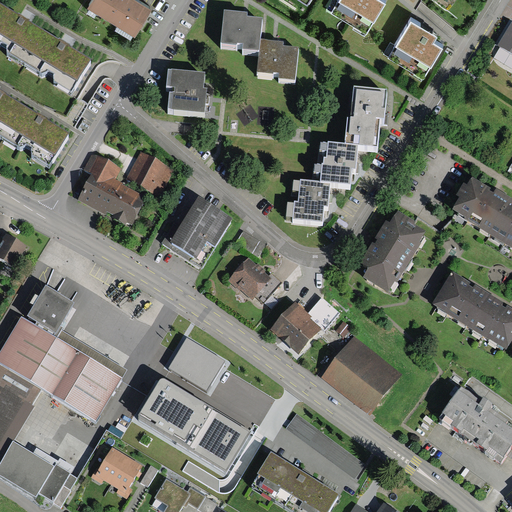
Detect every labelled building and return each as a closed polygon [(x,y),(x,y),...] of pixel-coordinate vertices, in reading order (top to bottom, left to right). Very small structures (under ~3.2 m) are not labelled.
[(150,8),(135,0),(93,0),(89,7),(135,34),(150,8)] [(328,0),(323,9),(352,26),(351,29),(363,36),(383,2),(380,0),(328,0)] [(90,63),(0,8),(0,44),(6,48),(5,50),(6,54),(41,76),(46,74),(47,72),(54,76),(52,78),(53,84),(71,95),(90,63)] [(243,52),(259,54),(260,42),(262,21),(247,20),(248,15),(224,13),(221,47),(238,49),(238,46),(244,46),(243,52)] [(435,34),(409,19),(394,45),(388,42),(381,54),(409,70),(407,73),(420,81),(440,46),(431,40),(435,34)] [(511,32),(501,51),(511,57),(511,32)] [(284,45),(260,42),(259,54),(257,77),(273,78),(274,76),(278,76),(278,82),(295,84),(299,50),(283,49),(284,45)] [(202,80),(170,77),(168,96),(172,97),(170,117),(203,120),(205,96),(201,95),(202,80)] [(69,137),(0,93),(0,136),(21,150),(27,148),(29,146),(34,150),(33,152),(34,157),(50,167),(69,137)] [(344,125),(341,152),(374,155),(377,126),(381,126),(384,98),(352,95),(348,125),(344,125)] [(315,172),(314,187),(347,191),(349,175),(352,175),(355,154),(322,151),(320,172),(315,172)] [(79,201),(126,228),(141,202),(108,183),(114,172),(92,159),(85,172),(93,177),(79,201)] [(129,180),(155,195),(166,174),(139,160),(129,180)] [(511,211),(469,185),(452,213),(511,249),(511,211)] [(288,207),(287,225),(319,227),(320,211),(325,212),(327,189),(297,187),(295,207),(288,207)] [(225,225),(195,206),(169,247),(200,266),(225,225)] [(365,282),(385,294),(419,238),(394,223),(387,234),(383,232),(361,268),(370,273),(365,282)] [(236,244),(256,257),(262,248),(242,236),(236,244)] [(0,261),(10,267),(20,249),(3,239),(0,244),(0,261)] [(246,263),(229,282),(257,307),(274,288),(246,263)] [(504,353),(511,341),(511,319),(452,282),(434,308),(504,353)] [(23,326),(17,323),(0,350),(0,463),(43,391),(95,422),(124,373),(56,333),(70,310),(42,293),(23,326)] [(271,334),(296,355),(315,333),(290,312),(271,334)] [(334,335),(340,340),(348,330),(343,325),(334,335)] [(187,339),(170,368),(206,389),(223,361),(187,339)] [(324,381),(367,414),(395,378),(352,345),(324,381)] [(162,379),(139,416),(226,469),(248,432),(162,379)] [(497,467),(511,445),(511,432),(459,395),(438,425),(497,467)] [(297,415),(287,429),(354,477),(364,464),(297,415)] [(13,445),(0,466),(0,477),(49,507),(61,487),(69,491),(75,481),(13,445)] [(252,484),(297,511),(325,511),(337,493),(271,453),(252,484)] [(110,455),(96,478),(123,493),(136,471),(110,455)] [(149,468),(140,484),(145,487),(155,471),(149,468)] [(178,511),(188,496),(165,482),(150,509),(155,511),(178,511)]
